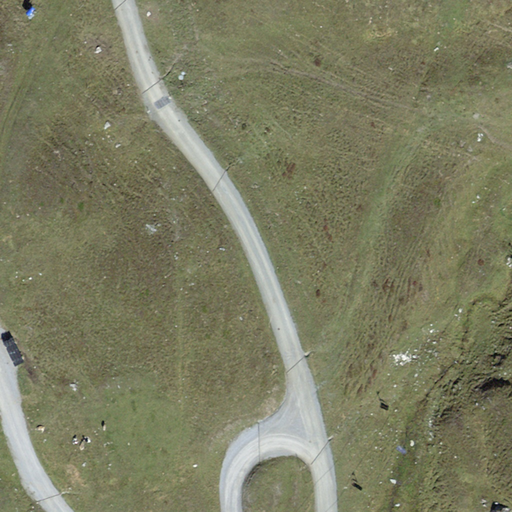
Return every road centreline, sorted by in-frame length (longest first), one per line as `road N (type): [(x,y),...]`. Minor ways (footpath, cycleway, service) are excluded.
road 1 (track): [(123,0),(149,81),(231,201),(261,265),(299,391),(295,428)]
road 2 (track): [(61,511),(31,467),(0,380)]
